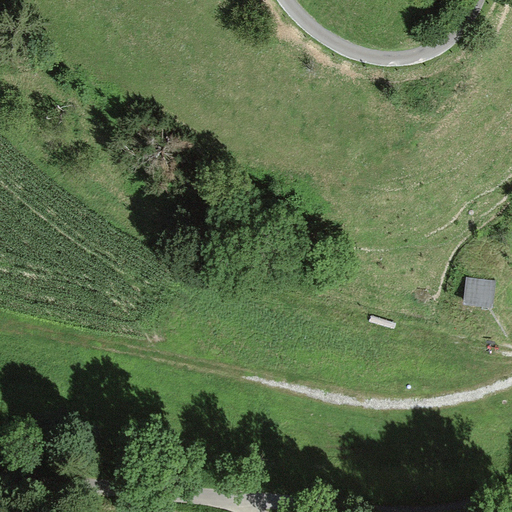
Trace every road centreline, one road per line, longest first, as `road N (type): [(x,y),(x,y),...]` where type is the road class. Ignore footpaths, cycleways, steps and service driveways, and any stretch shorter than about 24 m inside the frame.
road 1 (residential): [(0,476),(424,511)]
road 2 (residential): [(476,0),(442,44),(395,58),(344,47),(286,0)]
